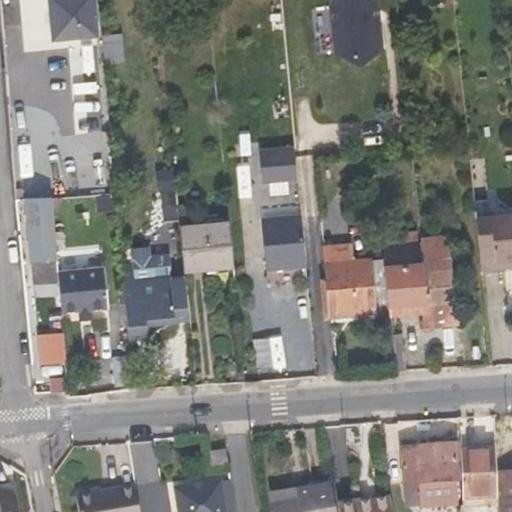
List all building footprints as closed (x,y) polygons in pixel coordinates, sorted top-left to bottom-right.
[(101,33),(97,0),(54,0),(58,37),(101,33)] [(375,0),(330,0),(333,25),(338,25),(341,52),(360,60),(377,49),(374,22),(378,21),(375,0)] [(263,149),(266,183),(298,180),(294,145),(263,149)] [(161,191),(164,221),(179,220),(176,190),(161,191)] [(52,197),(29,199),(34,257),(57,255),(52,199),(52,197)] [(511,213),(475,217),(479,261),(511,257),(511,213)] [(306,265),(301,216),(261,220),(266,269),(306,265)] [(180,226),(184,269),(233,265),(229,222),(180,226)] [(456,322),(447,236),(421,238),(421,242),(430,326),(456,322)] [(422,310),(424,326),(430,326),(421,242),(383,246),(384,258),(390,314),(422,310)] [(351,244),(323,246),(330,313),(375,308),(370,259),(353,261),(351,244)] [(34,257),(35,267),(58,265),(57,263),(57,255),(34,257)] [(390,314),(384,258),(370,259),(375,308),(376,315),(390,314)] [(107,305),(103,265),(58,268),(61,309),(78,307),(90,306),(107,305)] [(121,265),(122,280),(129,280),(128,265),(121,265)] [(188,319),(184,275),(172,276),(175,319),(188,319)] [(175,319),(172,276),(129,280),(122,280),(128,338),(148,337),(148,331),(157,330),(175,319)] [(90,316),(90,306),(78,307),(79,317),(90,316)] [(331,323),(376,319),(376,315),(375,308),(330,313),(331,323)] [(63,330),(38,331),(40,363),(64,362),(63,330)] [(406,371),(403,334),(392,335),(396,372),(406,371)] [(509,437),(509,426),(494,427),(494,438),(509,437)] [(511,511),(511,469),(511,470),(509,437),(494,438),(495,450),(496,484),(497,498),(497,511),(511,511)] [(417,447),(416,442),(401,442),(404,484),(418,484),(419,509),(460,507),(456,445),(443,446),(442,439),(430,439),(429,447),(417,447)] [(213,464),(229,462),(227,446),(211,449),(213,464)] [(461,451),(462,499),(497,498),(496,484),(495,450),(461,451)] [(273,500),(274,511),(334,511),(328,483),(297,489),(297,497),(273,500)] [(196,494),(196,491),(178,494),(180,511),(236,511),(232,485),(203,490),(204,493),(196,494)] [(78,497),(80,511),(140,511),(137,487),(78,497)] [(297,489),(271,493),(273,500),(297,497),(297,489)] [(357,504),(356,501),(336,505),(337,511),(393,511),(391,498),(357,504)]
